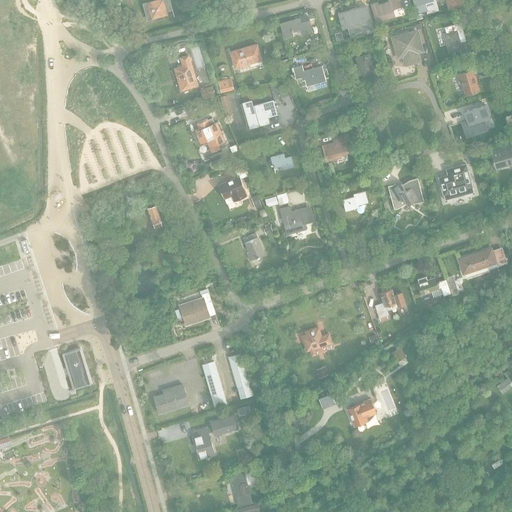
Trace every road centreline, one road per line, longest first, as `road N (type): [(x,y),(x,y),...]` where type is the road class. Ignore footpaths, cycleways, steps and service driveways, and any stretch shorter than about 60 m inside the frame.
road 1 (residential): [(244,317),(154,126),(119,71),(119,50),(316,0)]
road 2 (residential): [(350,275),(299,134),(308,118),(345,100)]
road 3 (unclassified): [(244,317),(294,511)]
road 4 (residential): [(365,98),(418,85),(438,115),(445,138),(436,149),(399,159),(382,146)]
road 5 (residential): [(350,275),(511,222)]
road 6 (unclassified): [(114,367),(67,217)]
road 7 (unclassified): [(156,511),(114,367)]
road 8 (unclassified): [(114,367),(244,317)]
